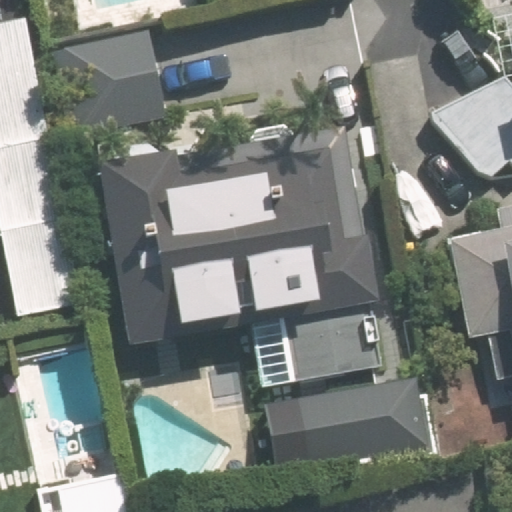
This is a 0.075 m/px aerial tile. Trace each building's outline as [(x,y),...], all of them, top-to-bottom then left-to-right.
[(43,12),(0,20),(0,186),(25,316),(100,302),(43,12)] [(176,111),(159,28),(55,49),(72,132),(176,111)] [(511,173),(511,72),(439,112),(500,175),(511,173)] [(110,162),(141,342),(289,316),(301,379),(399,362),(357,119),(110,162)] [(511,205),(509,206),(511,219),(511,227),(465,237),(486,335),(511,329),(511,205)] [(425,374),(303,396),(316,468),(438,447),(425,374)] [(138,511),(132,473),(65,485),(69,511),(138,511)]
